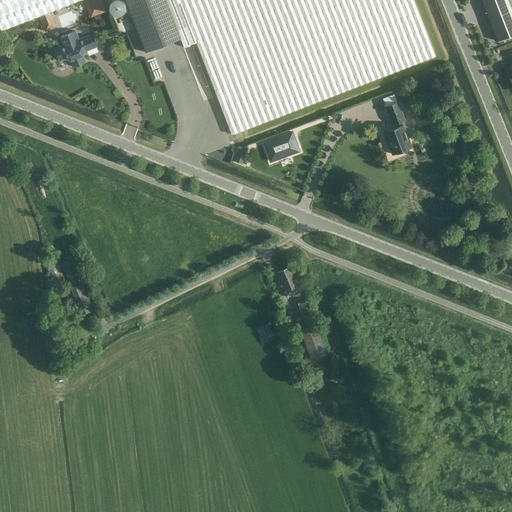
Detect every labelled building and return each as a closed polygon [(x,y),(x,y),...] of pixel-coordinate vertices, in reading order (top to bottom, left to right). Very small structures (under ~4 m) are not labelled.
[(193,33),(232,134),(435,56),(414,0),(0,0),(0,30),(78,0),(125,0),(145,52),(182,38),(181,38),(193,33)] [(101,0),(93,0),(91,1),(97,14),(106,11),(101,0)] [(511,35),(511,0),(482,0),(498,41),(511,35)] [(71,60),(74,67),(86,62),(83,55),(85,51),(98,46),(93,34),(79,40),(75,31),(60,37),(64,45),(55,49),(60,61),(67,58),(71,60)] [(397,102),(394,94),(383,98),(386,106),(385,107),(386,109),(383,112),(385,116),(388,116),(392,126),(393,126),(394,129),(384,132),(387,141),(385,143),(387,146),(390,147),(393,154),(395,153),(398,155),(401,154),(401,151),(409,148),(404,136),(407,134),(404,125),(403,125),(402,122),(405,121),(398,102),(397,102)] [(67,285),(68,287),(82,282),(73,259),(60,263),(63,271),(65,271),(70,284),(67,285)] [(65,281),(58,263),(46,268),(53,286),(65,281)] [(278,272),(289,296),(300,292),(290,267),(278,272)] [(69,288),(80,314),(93,308),(82,283),(69,288)] [(312,313),(308,300),(298,303),(303,316),(312,313)] [(274,339),(268,323),(256,328),(262,343),(274,339)] [(327,353),(316,323),(300,328),(311,359),(327,353)]
